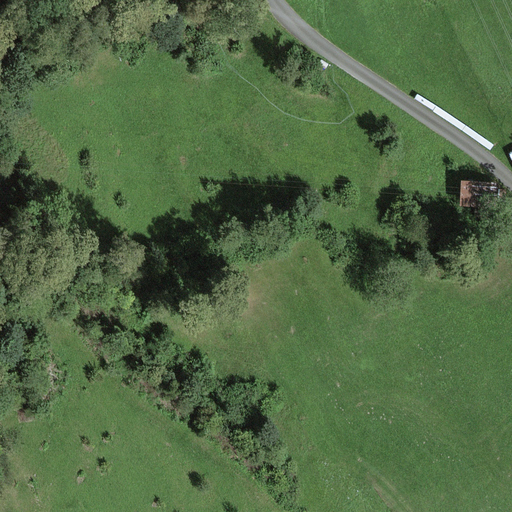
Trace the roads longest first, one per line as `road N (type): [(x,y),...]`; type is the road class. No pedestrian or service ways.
road 1 (track): [(408,102),(336,61),(274,0)]
road 2 (unclassified): [(511,179),(408,102)]
